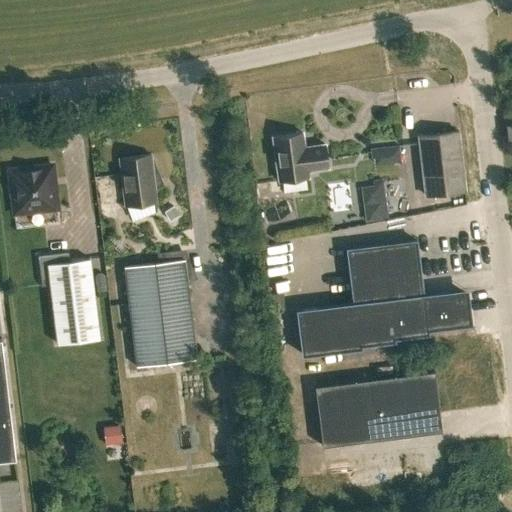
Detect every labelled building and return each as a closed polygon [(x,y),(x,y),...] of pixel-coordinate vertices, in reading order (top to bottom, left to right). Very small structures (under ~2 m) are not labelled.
[(418,136),(425,195),(465,191),(458,131),(418,136)] [(308,177),(308,171),(328,168),(324,144),(304,147),(303,133),(272,137),(278,181),(308,177)] [(119,158),(125,206),(156,202),(150,155),(119,158)] [(12,198),(14,213),(57,208),(52,165),(9,170),(11,186),(8,186),(10,198),(12,198)] [(400,181),(387,183),(390,204),(404,202),(400,181)] [(364,187),(368,208),(389,203),(385,183),(364,187)] [(175,206),(165,210),(168,220),(178,216),(175,206)] [(297,310),(302,355),(360,347),(360,345),(394,340),(393,337),(427,333),(426,329),(470,324),(467,294),(423,300),(416,241),(347,249),(353,303),(297,310)] [(50,284),(57,344),(99,339),(89,258),(69,261),(67,253),(38,256),(42,285),(50,284)] [(124,266),(136,366),(196,359),(184,259),(124,266)] [(0,338),(0,460),(15,459),(1,338),(0,338)] [(314,386),(322,446),(441,431),(434,371),(314,386)] [(239,402),(239,385),(231,384),(231,377),(213,377),(213,401),(239,402)] [(124,425),(106,428),(109,447),(126,444),(124,425)] [(345,476),(334,476),(335,496),(346,496),(345,476)] [(6,511),(25,511),(20,492),(2,497),(6,511)]
